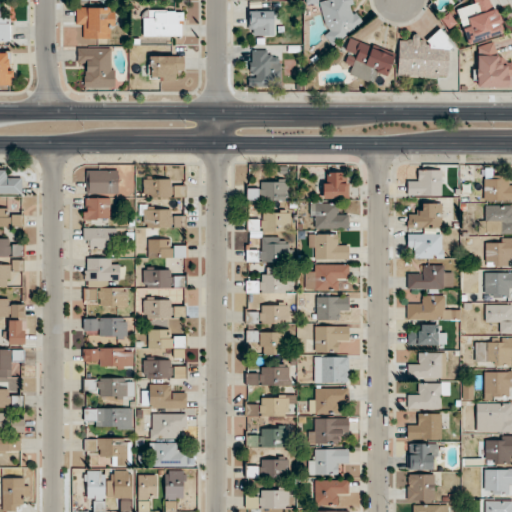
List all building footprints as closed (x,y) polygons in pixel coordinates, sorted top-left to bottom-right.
[(305,0),(305,4),(324,4),(325,36),(356,36),(355,0),(305,0)] [(502,35),(492,0),(471,0),(473,5),(457,9),(467,45),(502,35)] [(114,8),(76,8),(76,28),(85,28),(85,39),(114,39),(114,8)] [(183,37),(183,12),(144,12),(144,37),(183,37)] [(274,36),(274,12),(249,12),(249,36),(274,36)] [(0,42),(10,42),(10,19),(0,18),(0,42)] [(397,76),(447,79),(449,39),(400,36),(397,76)] [(394,53),(349,39),(345,52),(355,56),(349,75),(373,82),(376,73),(387,77),(394,53)] [(511,65),(498,65),(498,45),(477,46),(477,89),(511,89),(511,65)] [(114,88),(114,48),(77,48),(77,67),(86,67),(86,88),(114,88)] [(13,53),(0,52),(0,86),(13,86),(13,53)] [(250,83),(279,83),(279,52),(250,52),(250,83)] [(183,57),(149,57),(149,80),(183,80),(183,57)] [(11,172),(0,171),(0,194),(21,195),(21,180),(10,180),(11,172)] [(87,194),(117,194),(117,171),(87,171),(87,194)] [(418,171),(418,182),(408,182),(408,195),(441,195),(441,171),(418,171)] [(348,199),(348,174),(323,174),(323,199),(348,199)] [(511,202),(511,184),(507,185),(507,175),(484,175),(484,202),(511,202)] [(186,199),(186,186),(175,186),(175,180),(143,180),(143,199),(186,199)] [(259,191),(247,191),(247,201),(288,201),(288,181),(259,181),(259,191)] [(84,220),(109,220),(109,199),(84,199),(84,220)] [(337,204),(310,204),(310,229),(348,229),(348,214),(337,214),(337,204)] [(441,204),(417,204),(417,214),(408,214),(408,229),(441,229),(441,204)] [(511,234),(511,206),(482,206),(482,235),(511,234)] [(172,207),(141,207),(141,229),(172,229),(172,207)] [(0,227),(23,227),(23,217),(10,217),(10,209),(0,209),(0,227)] [(290,213),(259,213),(259,222),(248,222),(248,233),(290,233),(290,213)] [(115,229),(84,229),(84,249),(115,249),(115,229)] [(23,246),(10,246),(10,236),(0,235),(0,257),(23,258),(23,246)] [(348,261),(348,245),(337,245),(337,235),(310,235),(310,261),(348,261)] [(417,260),(442,260),(442,235),(407,235),(407,251),(417,251),(417,260)] [(246,263),(287,263),(287,238),(258,238),(258,251),(246,251),(246,263)] [(485,267),(511,266),(511,239),(485,240),(485,267)] [(148,258),(184,258),(184,249),(173,249),(173,240),(148,240),(148,258)] [(85,258),(85,285),(100,285),(100,281),(118,281),(118,258),(85,258)] [(315,273),(305,273),(305,290),(338,290),(338,281),(348,281),(348,265),(315,265),(315,273)] [(408,275),(408,291),(452,291),(452,267),(419,267),(419,275),(408,275)] [(174,270),(144,270),(144,288),(174,288),(174,270)] [(484,297),(511,296),(511,273),(484,273),(484,297)] [(285,294),(285,274),(260,274),(260,282),(246,282),(246,294),(285,294)] [(96,307),(127,308),(128,289),(84,288),(84,299),(96,299),(96,307)] [(0,318),(24,319),(24,306),(11,306),(11,298),(0,297),(0,318)] [(348,309),(348,297),(316,297),(316,320),(338,320),(338,309),(348,309)] [(417,304),(406,304),(406,321),(459,321),(459,309),(446,309),(446,297),(417,297),(417,304)] [(174,300),(144,300),(144,320),(185,320),(185,308),(174,308),(174,300)] [(511,304),(485,305),(485,324),(496,324),(496,334),(511,334),(511,304)] [(288,324),(288,305),(260,305),(260,313),(246,313),(246,324),(288,324)] [(126,318),(84,318),(84,337),(126,337),(126,318)] [(8,345),(24,345),(24,321),(8,321),(8,345)] [(437,335),(437,325),(417,326),(417,335),(408,335),(408,346),(445,345),(445,335),(437,335)] [(315,352),(337,352),(337,343),(348,343),(348,327),(315,327),(315,352)] [(282,333),(246,333),(246,343),(259,343),(259,355),(282,355),(282,333)] [(485,367),(511,366),(511,337),(485,338),(485,367)] [(174,358),(185,358),(185,338),(174,338),(174,358)] [(133,349),(84,349),(84,368),(133,368),(133,349)] [(13,361),(24,361),(24,350),(0,350),(0,377),(13,378),(13,361)] [(418,364),(408,364),(408,379),(445,379),(445,354),(418,354),(418,364)] [(314,383),(348,383),(348,358),(314,358),(314,383)] [(172,360),(143,360),(143,379),(185,379),(185,368),(172,368),(172,360)] [(289,367),(255,367),(255,375),(246,375),(246,386),(289,386),(289,367)] [(511,371),(484,372),(484,397),(511,396),(511,371)] [(134,379),(84,379),(84,397),(134,397),(134,379)] [(408,409),(439,410),(440,398),(448,398),(448,384),(418,383),(417,394),(408,394),(408,409)] [(175,386),(145,386),(145,409),(186,409),(186,395),(175,395),(175,386)] [(11,397),(11,389),(0,389),(0,408),(23,409),(23,397),(11,397)] [(347,404),(347,390),(310,390),(309,414),(337,415),(337,404),(347,404)] [(246,416),(287,416),(287,406),(294,406),(294,396),(260,396),(260,406),(246,406),(246,416)] [(511,403),(476,404),(476,432),(511,432),(511,403)] [(131,409),(84,409),(84,420),(93,420),(93,429),(131,429),(131,409)] [(150,415),(150,438),(186,438),(186,415),(150,415)] [(408,440),(441,440),(441,415),(417,415),(417,425),(408,425),(408,440)] [(309,445),(339,445),(339,436),(348,436),(348,419),(309,419),(309,445)] [(285,429),(259,429),(259,438),(246,438),(246,447),(285,447),(285,429)] [(511,436),(485,436),(485,466),(510,466),(510,456),(511,456),(511,436)] [(21,438),(0,437),(0,454),(21,455),(21,438)] [(131,439),(84,439),(84,457),(111,457),(111,466),(131,466),(131,439)] [(186,452),(177,452),(177,443),(152,443),(152,467),(186,467),(186,452)] [(408,470),(436,470),(436,444),(408,444),(408,470)] [(309,475),(338,475),(338,466),(348,466),(348,450),(317,450),(317,459),(309,459),(309,475)] [(259,459),(259,468),(246,468),(246,479),(288,479),(288,459),(259,459)] [(484,495),(511,494),(511,469),(484,470),(484,495)] [(84,500),(95,500),(94,511),(104,511),(105,471),(85,471),(84,500)] [(185,500),(185,471),(164,471),(164,511),(175,511),(175,500),(185,500)] [(435,475),(408,475),(408,501),(435,501),(435,475)] [(2,511),(21,511),(21,500),(29,500),(29,479),(2,479),(2,511)] [(315,506),(337,506),(337,495),(348,495),(348,481),(315,481),(315,506)] [(288,491),(258,491),(258,498),(246,498),(246,510),(288,510),(288,491)]
